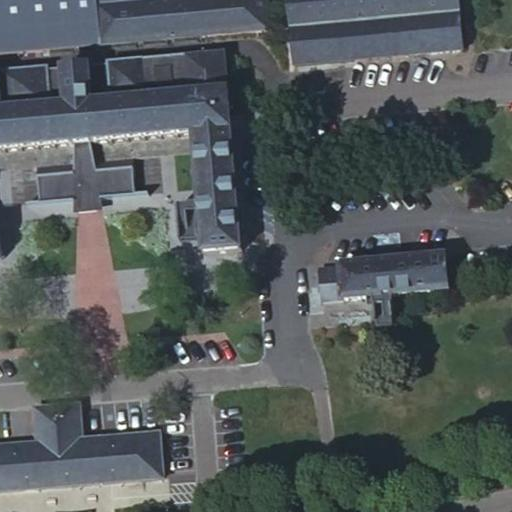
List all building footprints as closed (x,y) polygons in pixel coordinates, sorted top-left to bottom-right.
[(0,0),(0,50),(181,34),(246,29),(268,27),(265,0),(0,0)] [(287,0),(291,25),(422,12),(425,50),(463,48),(457,0),(287,0)] [(422,12),(291,25),(294,63),(425,50),(422,12)] [(0,162),(79,155),(78,173),(41,177),(45,213),(31,214),(32,216),(79,212),(79,210),(105,208),(105,210),(153,206),(153,203),(140,205),(136,168),(99,171),(96,153),(196,145),(207,265),(247,261),(247,258),(246,243),(241,189),(236,137),(230,63),(0,83),(0,162)] [(448,286),(445,254),(447,253),(447,252),(339,261),(339,264),(318,266),(321,299),(450,287),(450,286),(448,286)] [(38,439),(0,442),(0,488),(162,476),(159,430),(81,436),(78,404),(35,407),(38,439)] [(60,495),(61,511),(99,511),(98,492),(60,495)]
